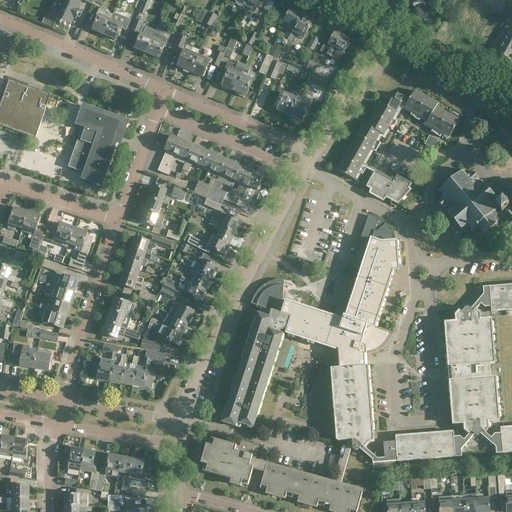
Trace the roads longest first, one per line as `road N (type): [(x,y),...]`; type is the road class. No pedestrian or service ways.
road 1 (residential): [(429,292),(438,411),(431,421),(405,422),(394,414),(389,358),(415,292)]
road 2 (residential): [(178,417),(307,172)]
road 3 (residential): [(63,398),(117,221)]
road 4 (residential): [(162,90),(0,18)]
road 5 (residential): [(315,156),(162,90)]
road 6 (residential): [(155,110),(307,172)]
road 7 (residential): [(315,156),(394,32)]
road 8 (residential): [(410,254),(397,220),(307,172)]
